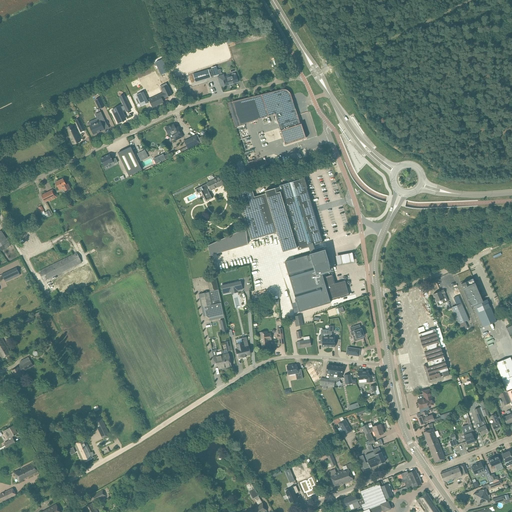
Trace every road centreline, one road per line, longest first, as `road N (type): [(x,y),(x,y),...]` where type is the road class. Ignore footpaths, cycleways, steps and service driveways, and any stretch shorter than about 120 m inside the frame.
road 1 (unclassified): [(0,196),(179,108),(302,76)]
road 2 (track): [(57,485),(219,387)]
road 3 (unclassified): [(384,230),(358,217),(329,125),(302,76)]
road 4 (residential): [(389,364),(279,356),(219,387)]
road 5 (unclassified): [(319,71),(473,0)]
road 6 (unclassified): [(71,511),(0,379)]
road 7 (unclassified): [(297,511),(420,459)]
